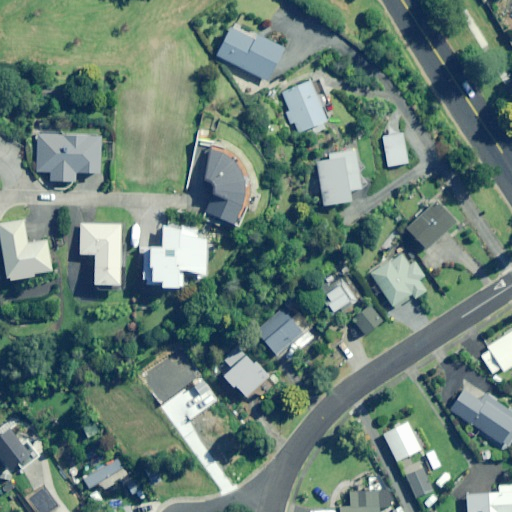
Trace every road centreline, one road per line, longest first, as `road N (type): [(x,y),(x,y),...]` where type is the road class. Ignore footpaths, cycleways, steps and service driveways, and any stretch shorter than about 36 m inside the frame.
road 1 (residential): [(270,511),(300,442),(345,395),(511,284)]
road 2 (secondary): [(402,0),(510,163)]
